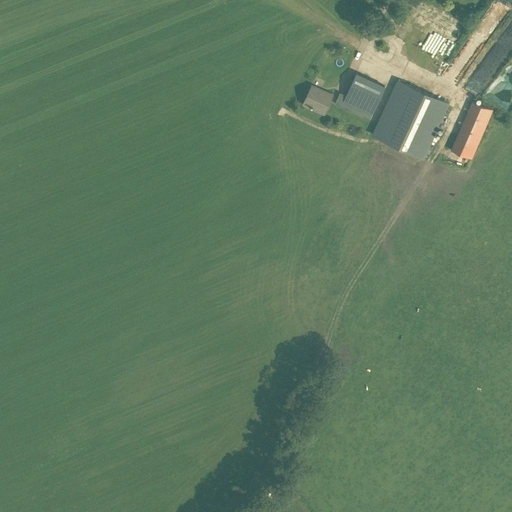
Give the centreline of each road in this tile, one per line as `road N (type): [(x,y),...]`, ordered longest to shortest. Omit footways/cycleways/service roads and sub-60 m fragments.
road 1 (track): [(415,183),(338,306),(297,427),(224,511)]
road 2 (track): [(460,99),(415,183),(368,148),(279,116),(277,101),(325,36),(362,46)]
